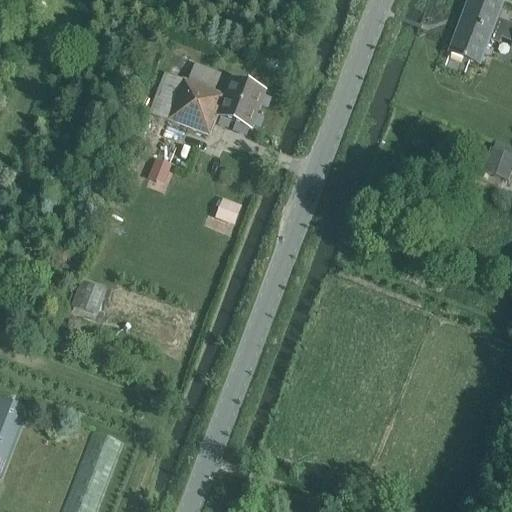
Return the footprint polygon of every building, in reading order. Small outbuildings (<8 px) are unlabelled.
[(489,0),(471,0),(450,57),(480,68),(490,42),(499,45),(501,38),(511,42),(511,26),(498,21),(503,5),(489,0)] [(152,119),(169,126),(185,86),(167,79),(152,119)] [(264,96),(231,84),(224,101),(185,86),(169,126),(209,141),(216,122),(250,134),(264,96)] [(509,185),(511,177),(511,151),(496,146),(493,152),(491,151),(483,175),(509,185)] [(155,161),(150,176),(166,181),(171,167),(155,161)] [(242,209),(230,205),(223,224),(234,228),(242,209)] [(80,283),(71,308),(93,316),(102,291),(80,283)] [(29,409),(0,397),(0,477),(2,479),(29,409)] [(96,511),(122,447),(94,436),(64,511),(96,511)]
